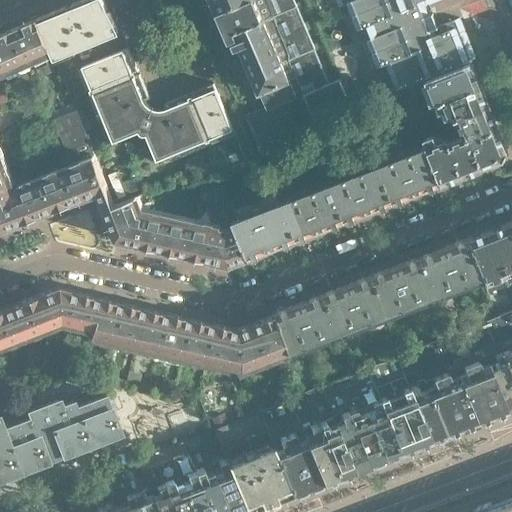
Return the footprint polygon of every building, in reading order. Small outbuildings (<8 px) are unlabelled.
[(116,30),(103,0),(78,0),(39,16),(39,17),(38,17),(51,49),(54,56),(116,30)] [(289,79),(255,0),(211,0),(217,13),(218,13),(229,41),(232,40),(235,49),(241,46),(266,106),(245,114),(246,115),(262,157),(265,156),(289,146),(299,142),(283,102),(296,97),(289,79)] [(255,0),(289,79),(295,76),(288,58),(288,56),(287,51),(281,34),(272,13),(266,0),(255,0)] [(296,3),(294,0),(266,0),(272,13),(296,3)] [(469,44),(464,32),(465,31),(465,30),(463,31),(459,19),(460,18),(459,17),(437,26),(432,15),(433,14),(433,13),(427,15),(422,3),(430,0),(511,0),(511,2),(511,0),(338,0),(340,4),(339,5),(340,6),(349,2),(354,14),(353,14),(353,16),(354,15),(359,27),(358,27),(358,29),(368,25),(373,37),(367,39),(368,40),(369,40),(374,51),(373,52),(373,53),(374,52),(379,64),(378,65),(378,66),(388,62),(393,74),(392,74),(392,76),(393,75),(398,87),(397,87),(397,89),(475,57),(475,56),(474,57),(469,45),(470,44),(470,43),(469,44)] [(305,24),(296,3),(272,13),(281,34),(305,24)] [(51,49),(38,17),(13,28),(27,60),(51,49)] [(314,46),(305,24),(281,34),(287,51),(288,56),(312,46),(314,46)] [(27,60),(13,28),(0,33),(0,65),(2,71),(27,60)] [(138,69),(129,46),(82,66),(92,90),(134,73),(133,72),(138,69)] [(321,67),(312,46),(288,56),(288,58),(295,76),(296,77),(321,67)] [(481,85),(473,65),(429,82),(437,102),(481,85)] [(327,82),(321,67),(296,77),(295,76),(289,79),(296,97),(304,93),(303,93),(327,83),(327,82)] [(149,96),(140,73),(134,75),(134,73),(92,90),(102,115),(144,98),(149,96)] [(348,107),(336,78),(327,82),(327,83),(303,93),(304,93),(315,120),(348,107)] [(233,128),(214,82),(191,91),(194,97),(192,98),(209,139),(233,128)] [(489,105),(481,85),(437,102),(441,111),(447,109),(450,116),(456,119),(459,118),(489,105)] [(209,139),(192,98),(190,98),(188,93),(165,102),(167,107),(184,149),(209,139)] [(142,134),(154,107),(151,106),(148,104),(147,102),(146,101),(145,100),(144,98),(102,115),(113,142),(139,131),(141,133),(142,134)] [(82,123),(74,102),(48,113),(56,133),(82,123)] [(498,127),(489,105),(459,118),(466,135),(472,138),(498,127)] [(184,149),(167,107),(165,108),(163,109),(160,109),(157,108),(155,108),(154,107),(142,134),(143,134),(147,135),(157,160),(184,149)] [(508,152),(498,127),(472,138),(484,167),(494,163),(493,162),(503,158),(503,159),(505,159),(506,157),(505,157),(507,153),(507,154),(508,152)] [(463,175),(451,141),(446,139),(438,141),(435,133),(425,136),(428,145),(442,182),(443,183),(463,175)] [(484,167),(472,138),(466,135),(451,141),(463,175),(484,167)] [(442,182),(428,145),(404,155),(418,192),(442,182)] [(238,160),(235,153),(229,155),(232,163),(238,160)] [(232,163),(229,155),(223,158),(226,165),(232,163)] [(418,192),(404,155),(379,164),(394,201),(418,192)] [(113,205),(96,158),(69,169),(81,199),(99,193),(116,239),(145,245),(152,214),(140,211),(135,197),(113,205)] [(226,165),(223,158),(217,160),(220,167),(226,165)] [(220,167),(217,160),(211,162),(214,170),(220,167)] [(214,170),(211,162),(206,165),(209,172),(214,170)] [(12,187),(3,164),(0,165),(0,192),(2,192),(3,195),(11,192),(12,187)] [(394,201),(379,164),(355,173),(370,211),(394,201)] [(209,172),(206,165),(200,167),(203,174),(209,172)] [(81,199),(69,169),(42,179),(53,210),(81,199)] [(118,178),(116,172),(108,175),(111,181),(118,178)] [(370,211),(355,173),(331,183),(346,220),(370,211)] [(120,184),(118,178),(111,181),(113,187),(120,184)] [(53,210),(42,179),(16,189),(15,193),(26,221),(53,210)] [(171,187),(168,180),(162,182),(165,190),(171,187)] [(165,190),(162,182),(156,185),(159,192),(165,190)] [(346,220),(331,183),(307,192),(321,229),(346,220)] [(123,190),(120,184),(113,187),(115,193),(123,190)] [(159,192),(156,185),(150,187),(153,195),(159,192)] [(153,195),(150,187),(144,190),(147,197),(153,195)] [(125,196),(123,190),(115,193),(117,199),(125,196)] [(0,230),(26,221),(15,193),(11,192),(3,195),(2,192),(0,192),(0,230)] [(321,229),(307,192),(283,201),(297,238),(321,229)] [(297,238),(283,201),(259,211),(273,248),(297,238)] [(273,248),(259,211),(234,220),(237,228),(249,257),(273,248)] [(169,251),(176,219),(152,214),(145,245),(169,251)] [(193,256),(200,224),(176,219),(169,251),(193,256)] [(511,271),(511,244),(504,223),(484,230),(502,275),(511,271)] [(217,261),(224,230),(200,224),(193,256),(217,261)] [(249,257),(237,228),(235,229),(225,227),(224,230),(217,261),(230,264),(249,257)] [(502,275),(484,230),(464,238),(479,276),(482,283),(502,275)] [(479,276),(464,238),(441,247),(449,267),(458,264),(465,281),(479,276)] [(465,281),(458,264),(449,267),(441,247),(416,257),(430,294),(465,281)] [(430,294),(416,257),(391,267),(398,287),(389,290),(396,308),(430,294)] [(396,308),(389,290),(398,287),(391,267),(367,276),(382,313),(396,308)] [(382,313),(367,276),(344,285),(352,305),(361,301),(367,319),(382,313)] [(369,323),(367,319),(361,301),(352,305),(344,285),(319,295),(333,332),(350,325),(357,342),(370,338),(364,324),(369,323)] [(68,323),(75,291),(56,286),(34,295),(46,325),(59,320),(60,321),(68,323)] [(89,335),(98,296),(75,291),(68,323),(90,328),(88,335),(89,335)] [(46,325),(34,295),(9,304),(21,335),(46,325)] [(333,332),(319,295),(294,305),(301,324),(292,328),(299,345),(333,332)] [(112,340),(121,301),(98,296),(89,335),(112,340)] [(134,345),(143,306),(121,301),(112,340),(134,345)] [(0,343),(21,335),(9,304),(0,307),(0,343)] [(299,345),(292,328),(301,324),(294,305),(270,313),(285,351),(299,345)] [(157,351),(166,312),(143,306),(134,345),(157,351)] [(511,408),(511,309),(473,325),(506,411),(511,408)] [(180,356),(189,317),(166,312),(157,351),(180,356)] [(285,351),(270,313),(248,322),(256,342),(254,343),(261,360),(285,351)] [(203,361),(212,322),(189,317),(180,356),(203,361)] [(226,366),(235,327),(212,322),(203,361),(226,366)] [(261,360),(254,343),(256,342),(248,322),(235,327),(226,366),(227,367),(231,365),(234,371),(261,360)] [(506,411),(473,325),(443,337),(476,422),(506,411)] [(476,422),(443,337),(428,343),(461,428),(476,422)] [(461,428),(428,343),(413,349),(445,434),(461,428)] [(445,434),(413,349),(397,355),(402,366),(409,386),(430,440),(445,434)] [(371,378),(402,366),(397,355),(367,367),(371,378)] [(379,398),(371,378),(367,367),(336,379),(368,464),(384,458),(399,452),(379,398)] [(368,464),(336,379),(321,386),(353,470),(368,464)] [(353,470),(321,386),(305,392),(311,406),(338,476),(353,470)] [(430,440),(409,386),(402,389),(406,399),(398,402),(415,446),(430,440)] [(415,446),(398,402),(390,405),(386,395),(379,398),(399,452),(415,446)] [(0,478),(120,434),(106,396),(76,407),(74,401),(63,406),(61,399),(28,411),(30,418),(3,428),(0,418),(0,478)] [(322,481),(296,412),(293,405),(262,417),(292,493),(322,481)] [(338,476),(311,406),(296,412),(322,481),(338,476)] [(292,493),(262,417),(260,410),(214,429),(226,459),(246,511),(292,493)] [(228,511),(210,465),(198,435),(184,441),(211,511),(228,511)] [(211,511),(184,441),(138,460),(142,470),(158,511),(211,511)] [(243,511),(246,511),(226,459),(210,465),(228,511),(243,511)] [(158,511),(142,470),(134,473),(141,490),(133,493),(140,511),(158,511)] [(140,511),(133,493),(127,477),(120,480),(129,504),(121,507),(123,511),(140,511)] [(88,511),(78,485),(63,491),(71,511),(88,511)] [(123,511),(121,507),(114,487),(106,490),(110,502),(96,507),(97,511),(123,511)] [(511,511),(511,496),(492,504),(492,503),(492,502),(491,500),(475,506),(476,509),(477,510),(471,511),(511,511)] [(54,511),(48,497),(18,509),(19,511),(54,511)]
